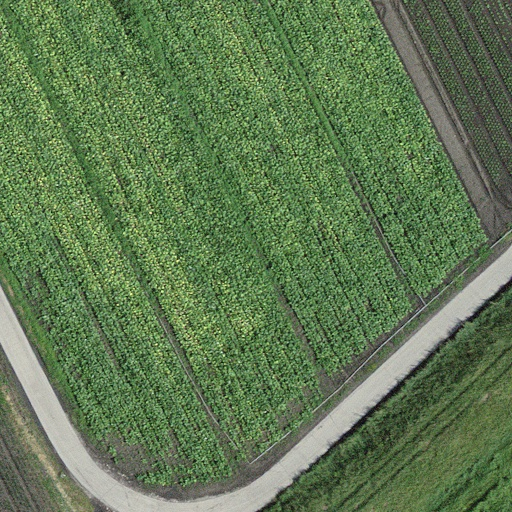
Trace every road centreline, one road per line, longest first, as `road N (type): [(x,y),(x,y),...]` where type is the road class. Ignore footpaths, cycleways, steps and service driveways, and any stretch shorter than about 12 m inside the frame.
road 1 (track): [(511,259),(268,484),(212,511)]
road 2 (track): [(192,511),(137,510),(74,465),(0,316)]
